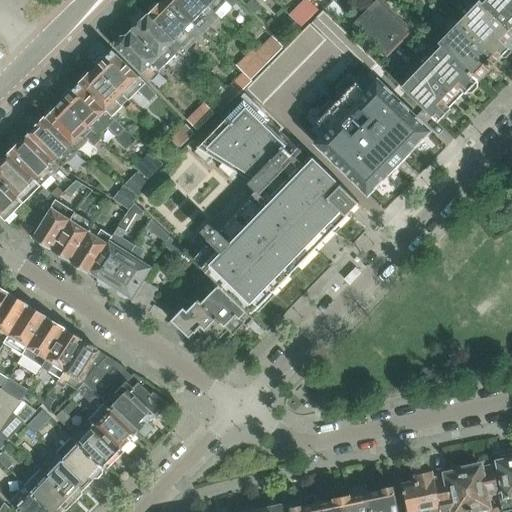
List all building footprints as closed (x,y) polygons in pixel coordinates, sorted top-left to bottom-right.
[(149,14),(181,46),(182,47),(186,51),(203,34),(198,30),(168,0),(163,0),(159,4),(155,4),(149,10),(149,14)] [(215,13),(202,0),(168,0),(198,30),(203,34),(220,17),(215,13)] [(235,0),(202,0),(215,13),(226,2),(232,8),(238,2),(235,0)] [(404,39),(412,31),(402,21),(380,0),(376,0),(366,11),(393,38),(398,33),(404,39)] [(474,13),(464,23),(462,24),(460,22),(459,22),(498,60),(500,59),(506,58),(511,52),(511,46),(511,45),(511,43),(511,33),(482,4),(483,4),(478,0),(461,0),(463,2),(465,4),(467,7),(467,8),(470,11),(471,12),(473,12),(474,13)] [(511,0),(486,0),(483,4),(482,4),(511,33),(511,0)] [(321,23),(329,16),(323,10),(316,18),(321,23)] [(376,49),(385,58),(394,49),(388,43),(393,38),(366,11),(352,25),(364,37),(376,49)] [(132,26),(132,31),(165,65),(182,47),(181,46),(149,14),(143,20),(138,21),(132,26)] [(329,16),(321,23),(327,29),(334,21),(329,16)] [(498,60),(459,22),(458,24),(452,18),(444,27),(452,36),(442,46),(478,81),(498,60)] [(334,21),(327,29),(332,34),(339,26),(334,21)] [(339,26),(332,34),(337,39),(345,32),(339,26)] [(116,43),(115,48),(149,81),(165,65),(132,31),(127,37),(122,37),(116,43)] [(345,32),(337,39),(343,45),(350,37),(345,32)] [(272,37),(256,53),(266,63),(281,48),(281,45),(272,37)] [(350,37),(343,45),(348,50),(356,43),(350,37)] [(356,43),(348,50),(354,55),(361,48),(356,43)] [(442,46),(430,59),(433,62),(426,70),(457,101),(465,93),(466,94),(472,93),(478,87),(478,81),(442,46)] [(361,48),(354,55),(359,61),(367,53),(361,48)] [(157,95),(113,51),(107,57),(102,57),(96,63),(96,67),(96,68),(128,100),(138,91),(149,102),(157,95)] [(367,53),(359,61),(370,72),(378,64),(367,53)] [(251,65),(243,73),(250,79),(258,71),(251,65)] [(80,84),(112,117),(128,100),(96,68),(90,74),(86,73),(80,79),(80,84)] [(415,74),(402,87),(438,123),(450,110),(449,108),(457,101),(426,70),(418,78),(415,74)] [(350,177),(368,195),(388,174),(389,175),(395,169),(396,169),(405,159),(411,153),(410,152),(430,131),(412,113),(401,103),(378,80),(373,85),(364,75),(311,130),(320,139),(316,144),(339,167),(350,177)] [(246,89),(237,80),(226,91),(235,100),(244,91),(246,89)] [(63,101),(95,134),(112,117),(80,84),(74,90),(69,90),(63,96),(63,101)] [(295,149),(245,100),(200,147),(293,207),(284,216),(268,200),(265,204),(258,198),(222,235),(229,241),(202,268),(213,279),(254,318),(320,250),(317,248),(351,212),(350,211),(359,203),(299,144),(295,149)] [(47,117),(46,118),(79,150),(95,134),(63,101),(57,107),(52,107),(46,113),(47,117)] [(79,150),(46,118),(41,118),(35,124),(36,128),(29,135),(62,167),(79,150)] [(180,149),(195,134),(186,126),(171,141),(180,149)] [(10,154),(9,155),(41,186),(58,168),(27,137),(20,144),(15,144),(10,150),(10,154)] [(0,179),(24,203),(41,186),(9,155),(3,161),(0,160),(0,179)] [(0,215),(1,215),(6,221),(24,203),(0,179),(0,215)] [(77,182),(65,192),(72,197),(82,185),(77,182)] [(75,213),(56,201),(32,238),(52,250),(75,213)] [(94,225),(75,213),(52,250),(70,262),(94,225)] [(110,283),(111,284),(129,255),(135,246),(122,238),(134,218),(127,214),(113,237),(91,272),(99,277),(100,281),(106,284),(110,283)] [(146,228),(155,234),(159,227),(152,219),(146,228)] [(89,274),(91,272),(113,237),(94,225),(70,262),(89,274)] [(135,246),(129,255),(111,284),(119,289),(120,293),(126,297),(129,296),(131,297),(150,268),(137,260),(142,251),(135,246)] [(254,319),(213,279),(206,286),(213,292),(202,303),(233,334),(234,335),(244,324),(246,327),(254,319)] [(0,307),(9,294),(0,288),(0,307)] [(0,307),(0,339),(4,342),(28,306),(9,294),(0,307)] [(202,303),(196,297),(172,320),(175,323),(174,323),(186,335),(187,335),(190,337),(191,336),(196,341),(202,334),(214,345),(217,342),(220,345),(219,346),(220,348),(233,334),(202,303)] [(28,306),(4,342),(23,354),(46,318),(28,306)] [(155,307),(151,313),(163,321),(167,315),(155,307)] [(46,318),(23,354),(42,366),(65,329),(46,318)] [(42,366),(60,378),(83,341),(65,329),(42,366)] [(81,382),(100,352),(83,341),(60,378),(57,383),(64,388),(72,375),(81,382)] [(127,381),(105,403),(137,434),(155,415),(157,418),(164,411),(164,408),(163,407),(166,403),(154,392),(151,394),(139,382),(134,388),(127,381)] [(37,411),(21,400),(14,412),(25,422),(37,411)] [(105,403),(90,419),(124,452),(134,441),(132,439),(137,434),(105,403)] [(90,419),(75,435),(106,465),(105,465),(108,468),(124,452),(90,419)] [(73,436),(56,454),(88,484),(93,479),(98,479),(103,474),(102,469),(104,466),(73,436)] [(2,453),(0,455),(0,461),(9,470),(14,465),(2,453)] [(501,461),(498,462),(504,488),(498,489),(499,492),(503,511),(504,511),(511,510),(511,453),(500,457),(501,461)] [(88,484),(56,454),(50,460),(41,470),(75,503),(82,495),(82,490),(88,484)] [(446,477),(435,479),(441,511),(472,511),(488,508),(488,506),(489,506),(487,494),(499,492),(498,489),(494,466),(483,468),(482,465),(480,465),(479,461),(462,465),(463,469),(450,472),(451,473),(445,474),(446,477)] [(41,470),(25,486),(52,511),(60,511),(62,511),(67,510),(75,503),(41,470)] [(441,511),(435,479),(433,471),(432,471),(432,472),(430,472),(426,471),(421,473),(418,475),(416,475),(414,475),(416,482),(403,484),(408,511),(441,511)] [(379,482),(365,485),(371,511),(398,511),(393,487),(384,489),(383,484),(379,482)] [(350,496),(342,498),(344,511),(371,511),(365,485),(352,488),(349,491),(350,496)] [(52,511),(25,486),(10,502),(20,511),(52,511)] [(329,493),(315,495),(318,511),(344,511),(342,498),(333,500),(332,495),(329,493)] [(299,502),(290,504),(291,511),(318,511),(315,495),(301,498),(299,502)] [(0,511),(10,511),(12,510),(5,503),(0,511)] [(269,508),(259,510),(259,511),(284,511),(283,505),(281,505),(277,503),(271,504),(269,508)]
